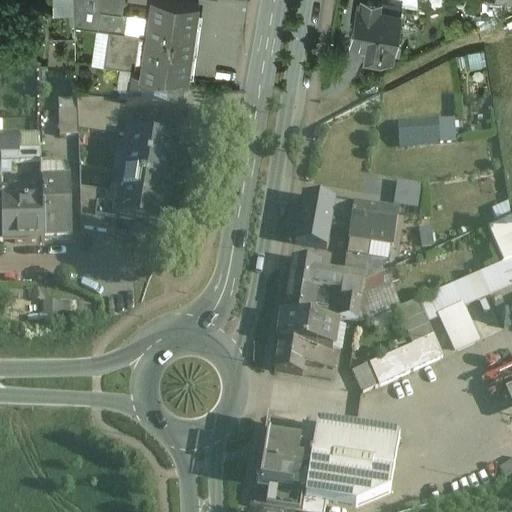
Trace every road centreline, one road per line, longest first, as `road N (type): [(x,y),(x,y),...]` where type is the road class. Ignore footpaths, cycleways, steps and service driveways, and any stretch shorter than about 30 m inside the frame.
road 1 (secondary): [(232,364),(254,300),(306,0)]
road 2 (secondary): [(274,0),(231,263),(218,302),(189,339)]
road 3 (residential): [(210,153),(191,232),(158,262),(0,266)]
road 4 (trunk): [(168,345),(100,367),(0,367)]
road 5 (trunk): [(0,393),(98,398),(152,417)]
